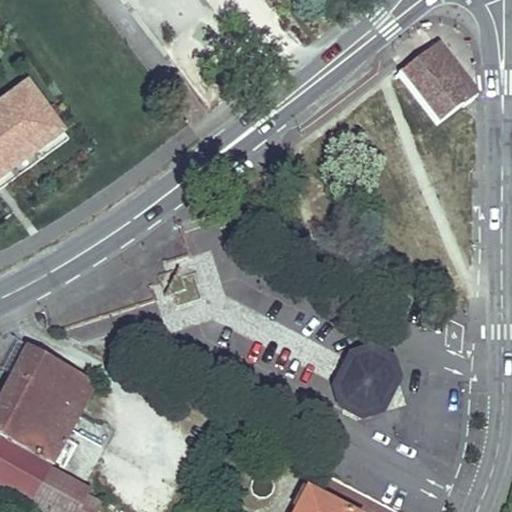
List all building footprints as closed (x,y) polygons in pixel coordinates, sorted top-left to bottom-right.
[(437,45),(399,74),(437,124),(462,106),(463,106),(477,96),(437,45)] [(393,160),(463,106),(462,106),(437,124),(399,74),(354,109),(355,109),(393,160)] [(0,104),(0,184),(66,137),(28,85),(0,104)] [(337,123),(317,138),(328,152),(347,137),(374,170),(366,176),(400,221),(462,174),(466,170),(469,174),(474,170),(476,123),(463,106),(393,160),(355,109),(337,123)] [(317,184),(305,169),(295,176),(307,192),(317,184)] [(252,192),(258,212),(270,207),(263,188),(252,192)] [(3,370),(13,375),(28,348),(18,343),(3,370)] [(345,358),(326,365),(332,384),(330,389),(337,411),(341,413),(345,424),(356,421),(361,423),(383,416),(385,411),(405,405),(399,385),(401,381),(394,359),(389,356),(385,345),(375,349),(370,346),(347,354),(345,358)] [(13,375),(0,399),(0,488),(27,504),(42,511),(97,511),(101,505),(86,497),(89,492),(47,470),(52,462),(63,440),(93,384),(28,348),(13,375)] [(63,440),(52,462),(64,469),(76,446),(63,440)] [(227,498),(201,484),(195,495),(221,510),(227,498)] [(351,511),(307,489),(295,511),(351,511)]
